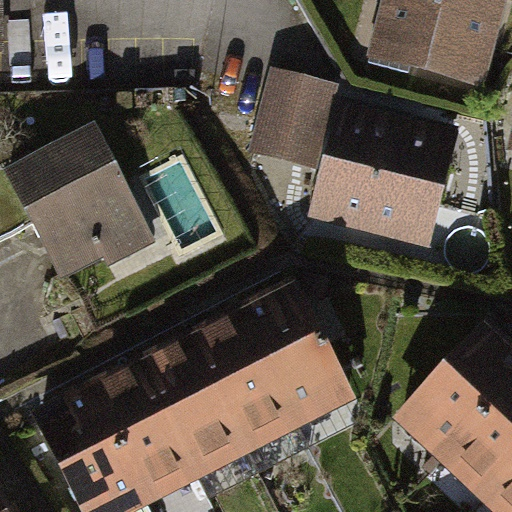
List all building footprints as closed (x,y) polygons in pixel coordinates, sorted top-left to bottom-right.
[(501,0),(373,0),(358,62),(478,89),(501,0)] [(495,118),(379,85),(345,200),(462,233),(495,118)] [(511,113),(502,151),(511,153),(511,113)] [(0,245),(35,228),(60,276),(98,257),(104,267),(161,238),(101,122),(9,168),(0,150),(0,245)] [(194,136),(146,156),(187,252),(235,231),(194,136)] [(295,277),(31,412),(85,511),(133,511),(360,397),(295,277)] [(511,511),(511,353),(481,325),(388,422),(484,511),(511,511)] [(15,511),(0,489),(0,511),(15,511)]
